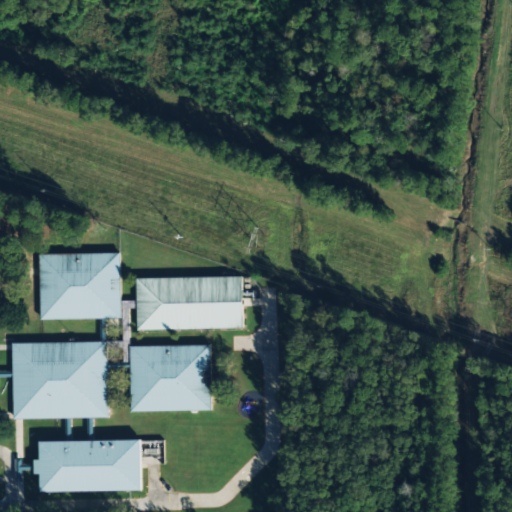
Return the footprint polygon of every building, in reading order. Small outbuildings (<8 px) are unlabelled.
[(41,320),(121,318),(120,253),(40,254),(41,320)] [(243,328),(242,277),(136,279),(137,330),(243,328)] [(12,343),(14,420),(108,418),(107,342),(12,343)] [(211,410),(210,345),(130,346),(131,412),(211,410)] [(40,442),(40,460),(35,460),(35,474),(41,474),(41,493),(142,491),(141,440),(40,442)]
